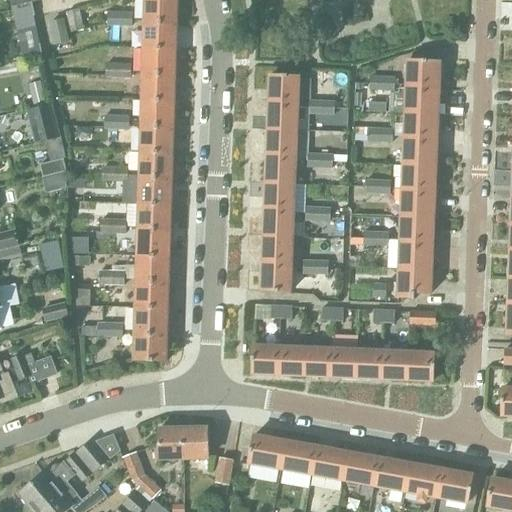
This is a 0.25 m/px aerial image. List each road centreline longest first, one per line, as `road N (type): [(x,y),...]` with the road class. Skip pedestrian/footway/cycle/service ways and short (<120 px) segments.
road 1 (residential): [(468,446),(486,0)]
road 2 (residential): [(204,398),(218,64),(213,0)]
road 3 (residential): [(468,446),(204,398)]
road 4 (residential): [(204,398),(130,400),(0,440)]
